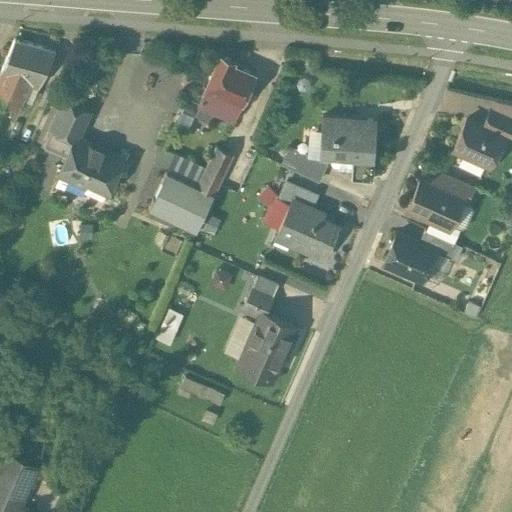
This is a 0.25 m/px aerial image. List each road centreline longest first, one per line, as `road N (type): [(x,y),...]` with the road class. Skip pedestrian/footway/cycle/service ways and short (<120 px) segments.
road 1 (residential): [(251,511),(460,26)]
road 2 (secondary): [(460,26),(146,0)]
